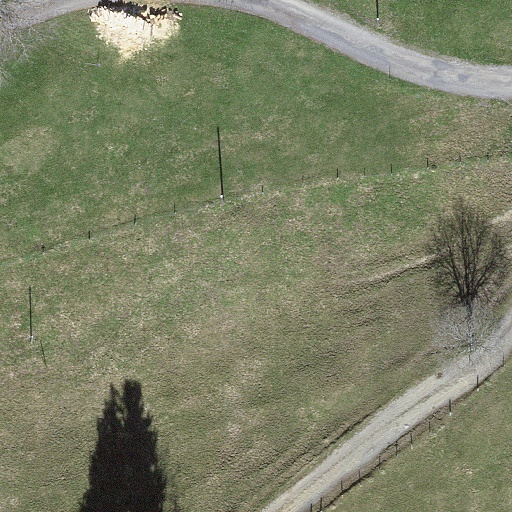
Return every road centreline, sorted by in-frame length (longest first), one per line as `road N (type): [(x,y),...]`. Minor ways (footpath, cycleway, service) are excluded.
road 1 (track): [(511,91),(124,0),(0,50)]
road 2 (track): [(511,348),(490,375),(306,485),(282,511)]
